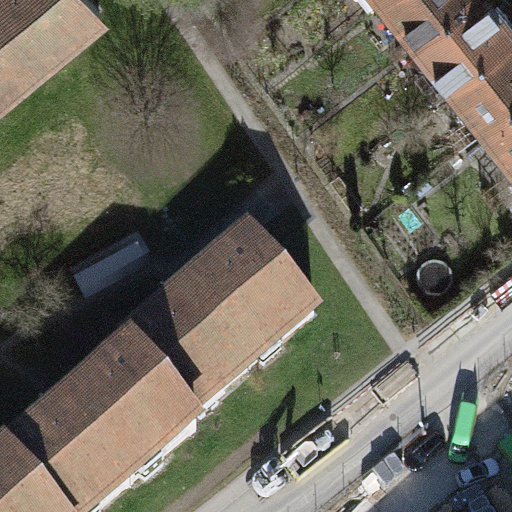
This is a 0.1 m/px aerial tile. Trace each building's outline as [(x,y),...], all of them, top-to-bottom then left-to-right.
[(0,0),(0,94),(103,11),(102,10),(93,0),(0,0)] [(381,0),(415,43),(469,0),(381,0)] [(511,23),(493,0),(469,0),(415,43),(448,86),(511,35),(511,23)] [(484,131),(511,109),(511,35),(448,86),(484,131)] [(511,109),(484,131),(511,166),(511,109)] [(126,342),(133,351),(191,420),(314,318),(248,240),(167,308),(126,342)] [(133,351),(5,458),(51,511),(100,511),(199,430),(191,420),(133,351)] [(0,511),(51,511),(5,458),(0,462),(0,511)]
